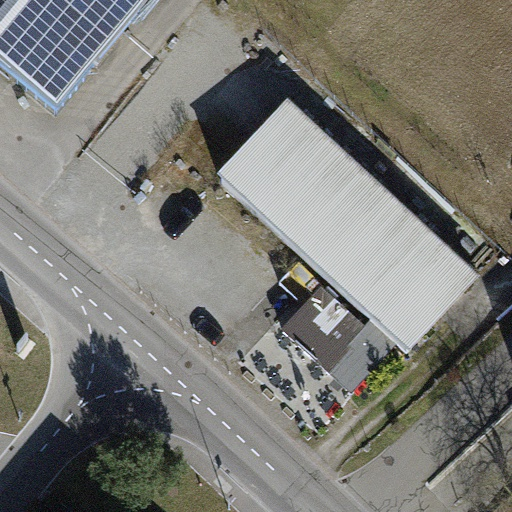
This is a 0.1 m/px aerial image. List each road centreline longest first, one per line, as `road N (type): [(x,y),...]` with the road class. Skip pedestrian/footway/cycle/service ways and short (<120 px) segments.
road 1 (residential): [(133,343),(311,511)]
road 2 (unclassified): [(133,343),(0,505)]
road 3 (residential): [(0,233),(133,343)]
